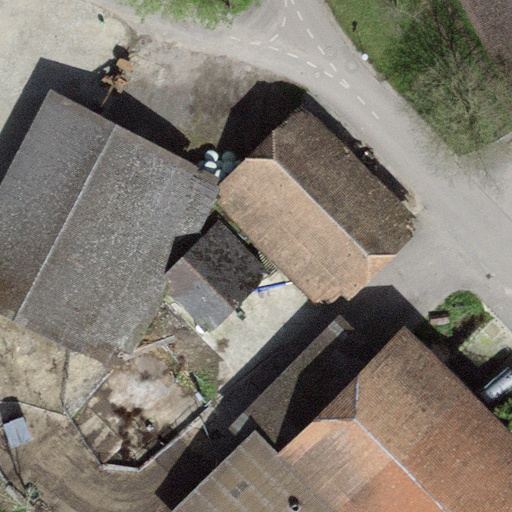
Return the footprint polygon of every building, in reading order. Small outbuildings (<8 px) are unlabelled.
[(511,0),(451,0),(511,120),(511,0)] [(149,294),(204,192),(38,106),(0,179),(0,297),(117,358),(149,294)] [(403,233),(291,119),(205,203),(316,317),(403,233)] [(217,235),(149,294),(192,343),(260,284),(217,235)] [(280,458),(372,371),(329,330),(240,411),(280,458)] [(511,511),(511,471),(396,349),(372,371),(280,458),(260,476),(240,454),(177,511),(511,511)]
